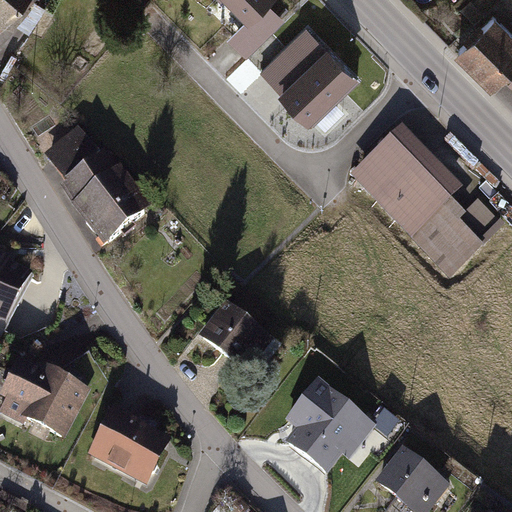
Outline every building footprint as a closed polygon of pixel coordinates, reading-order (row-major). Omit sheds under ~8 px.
[(0,0),(0,20),(17,0),(0,0)] [(264,0),(226,0),(243,17),(225,35),(244,54),(281,16),(264,0)] [(511,0),(492,0),(511,20),(511,0)] [(511,74),(511,40),(493,22),(453,62),(489,97),(501,85),(511,75),(511,74)] [(355,76),(326,46),(281,90),(310,120),(355,76)] [(511,74),(511,75),(501,85),(511,93),(511,74)] [(96,155),(73,126),(38,153),(63,184),(58,188),(102,244),(147,208),(101,151),(96,155)] [(459,190),(396,126),(342,178),(445,282),(501,227),(475,200),(463,212),(449,199),(459,190)] [(0,322),(2,323),(29,273),(7,261),(8,257),(0,253),(0,322)] [(271,339),(223,302),(196,336),(245,373),(271,339)] [(40,374),(15,361),(0,389),(0,399),(2,400),(0,404),(0,414),(20,425),(22,421),(62,441),(88,391),(44,368),(40,374)] [(371,426),(316,384),(286,424),(297,432),(288,444),(325,473),(348,443),(354,448),(371,426)] [(168,438),(110,407),(84,456),(143,486),(168,438)] [(424,511),(446,485),(398,448),(371,482),(408,511),(424,511)]
